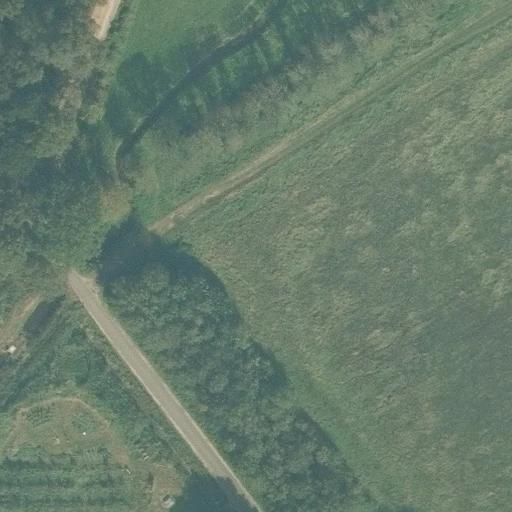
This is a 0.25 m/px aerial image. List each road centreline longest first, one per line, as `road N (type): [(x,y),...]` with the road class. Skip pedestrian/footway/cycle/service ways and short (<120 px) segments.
road 1 (track): [(511,2),(77,285)]
road 2 (unclassified): [(253,511),(0,187)]
road 3 (track): [(29,224),(106,0)]
